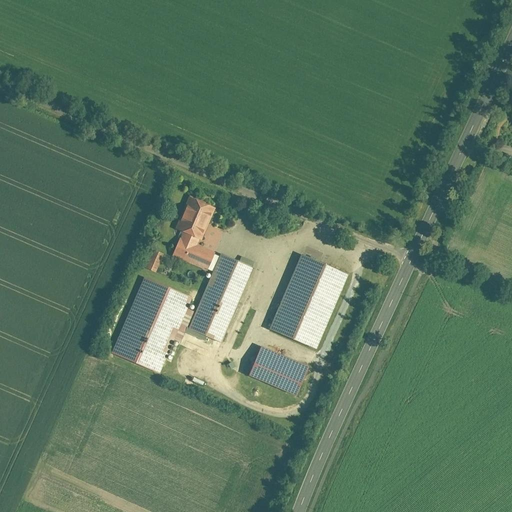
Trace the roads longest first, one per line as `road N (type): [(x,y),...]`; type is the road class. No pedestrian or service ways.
road 1 (residential): [(412,260),(0,84)]
road 2 (tertiary): [(298,511),(412,260)]
road 3 (tertiary): [(412,260),(511,46)]
